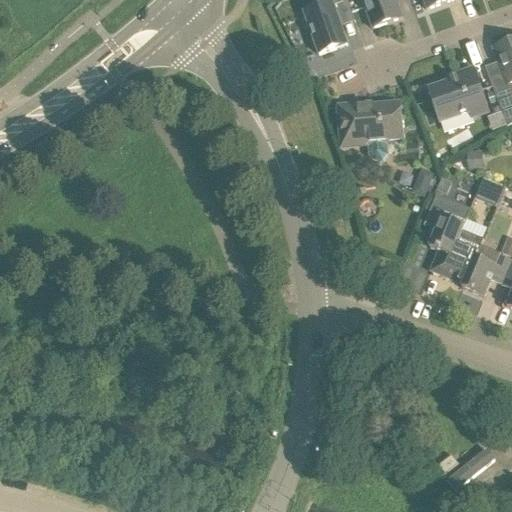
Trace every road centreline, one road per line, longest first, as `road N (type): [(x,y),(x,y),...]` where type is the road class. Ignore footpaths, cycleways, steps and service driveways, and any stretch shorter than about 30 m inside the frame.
road 1 (tertiary): [(511,368),(347,314),(311,312)]
road 2 (unclassified): [(272,511),(299,432),(311,312)]
road 3 (tertiary): [(311,312),(291,190),(259,124)]
road 4 (secondary): [(18,127),(79,103),(142,53),(164,18)]
road 5 (secondary): [(164,18),(123,36),(18,127)]
road 6 (tertiary): [(259,124),(241,72),(182,2)]
road 7 (residential): [(377,66),(511,14)]
road 8 (tertiary): [(164,18),(259,124)]
